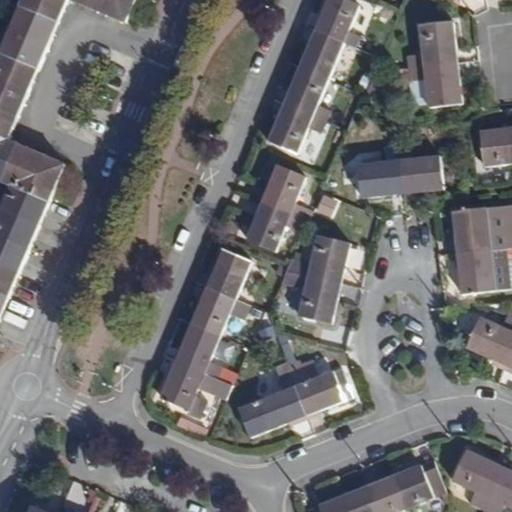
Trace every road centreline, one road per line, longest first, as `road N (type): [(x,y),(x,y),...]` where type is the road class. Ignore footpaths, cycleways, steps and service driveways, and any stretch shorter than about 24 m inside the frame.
road 1 (residential): [(303,0),(119,428)]
road 2 (residential): [(189,0),(37,367)]
road 3 (residential): [(449,412),(425,263),(389,263),(374,304),(372,350),(399,430)]
road 4 (residential): [(119,428),(252,482),(272,481)]
road 5 (residential): [(272,481),(399,430)]
